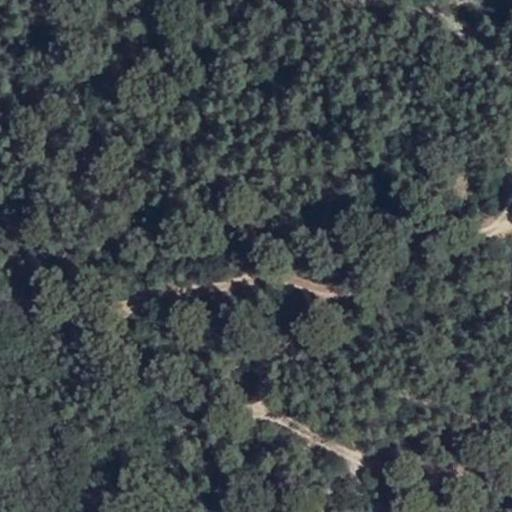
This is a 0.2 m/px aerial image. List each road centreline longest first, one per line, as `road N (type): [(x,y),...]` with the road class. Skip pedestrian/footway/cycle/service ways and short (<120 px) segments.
road 1 (track): [(0,302),(111,304),(160,359),(202,390),(353,461),(414,479),(511,462)]
road 2 (track): [(254,413),(260,364),(282,333),(511,220)]
